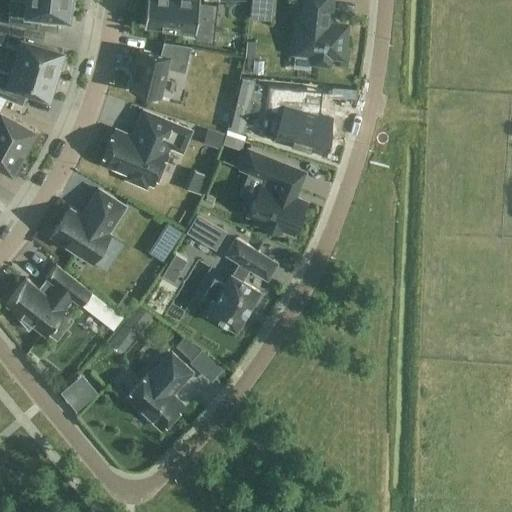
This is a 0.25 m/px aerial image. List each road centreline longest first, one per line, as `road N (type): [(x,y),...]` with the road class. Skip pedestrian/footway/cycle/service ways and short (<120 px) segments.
road 1 (residential): [(0,349),(112,486),(133,493),(151,487),(223,411),(302,297),(360,150),(385,0)]
road 2 (residential): [(114,0),(88,123),(0,256)]
